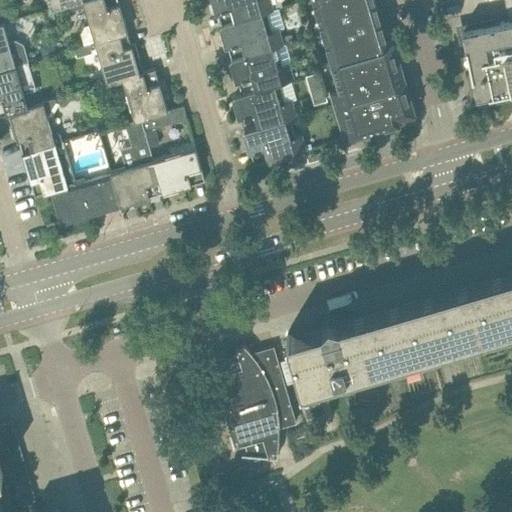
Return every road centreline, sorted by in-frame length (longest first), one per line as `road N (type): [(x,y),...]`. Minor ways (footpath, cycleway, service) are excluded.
road 1 (tertiary): [(37,311),(460,185)]
road 2 (residential): [(240,214),(172,0)]
road 3 (tertiary): [(240,214),(25,275)]
road 4 (tertiary): [(451,152),(240,214)]
road 5 (unclassified): [(451,152),(414,0)]
road 6 (residential): [(58,370),(97,511)]
